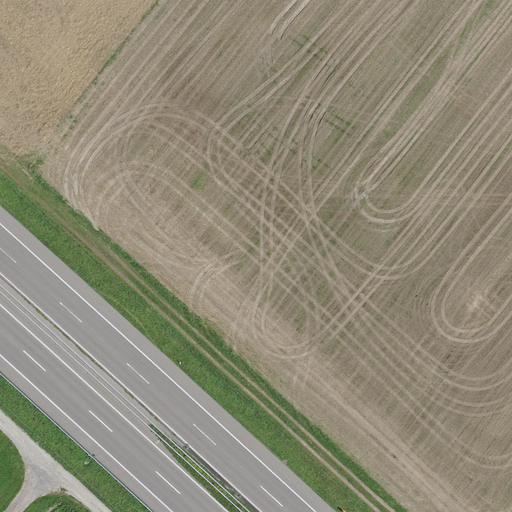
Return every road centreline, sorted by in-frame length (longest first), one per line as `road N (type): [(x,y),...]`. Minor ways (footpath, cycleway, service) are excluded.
road 1 (motorway): [(289,511),(0,246)]
road 2 (motorway): [(0,329),(198,511)]
road 3 (track): [(104,511),(0,418)]
